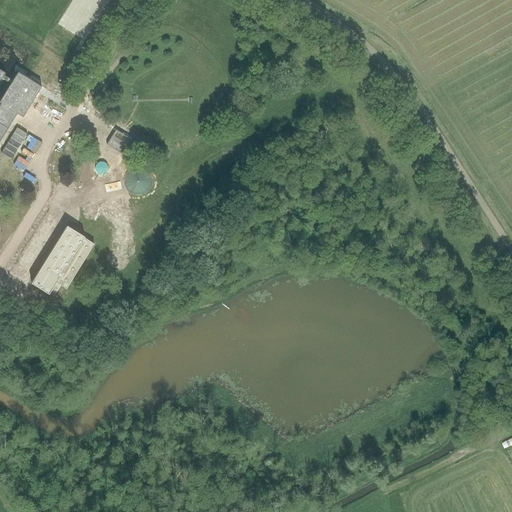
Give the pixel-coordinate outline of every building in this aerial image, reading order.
[(23,117),(42,87),(18,73),(0,102),(0,103),(2,104),(0,106),(0,144),(18,114),(23,117)] [(132,140),(116,130),(107,144),(123,155),(132,140)] [(109,169),(103,160),(94,166),(99,174),(109,169)] [(67,289),(94,244),(84,238),(85,236),(67,226),(32,284),(49,294),(50,293),(57,298),(58,296),(56,295),(61,285),(67,289)] [(511,437),(502,442),(505,448),(511,444),(511,437)]
